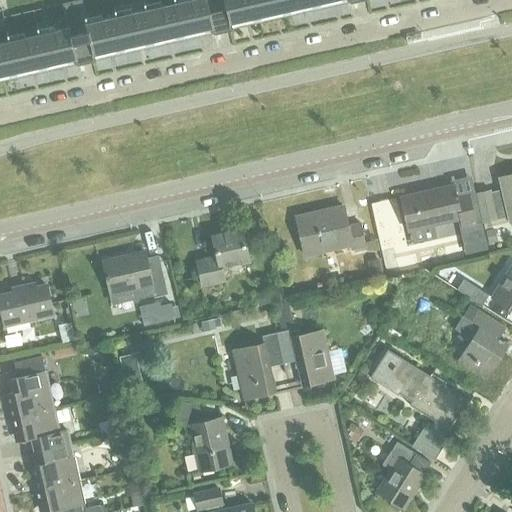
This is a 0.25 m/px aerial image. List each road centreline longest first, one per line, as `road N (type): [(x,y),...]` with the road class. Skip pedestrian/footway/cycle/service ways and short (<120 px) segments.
road 1 (tertiary): [(0,232),(511,110)]
road 2 (residential): [(511,0),(0,118)]
road 3 (tertiary): [(511,29),(0,147)]
road 4 (residential): [(291,511),(280,428),(316,420),(329,430)]
road 5 (residential): [(447,511),(511,409)]
